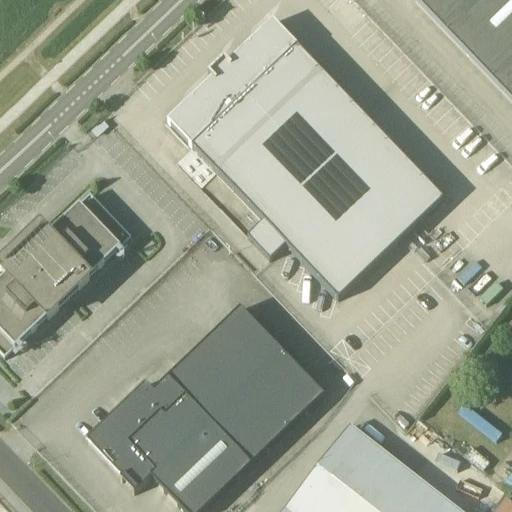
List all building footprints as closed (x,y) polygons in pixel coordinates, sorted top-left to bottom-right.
[(511,0),(412,0),(511,104),(511,0)] [(225,63),(222,65),(225,67),(212,78),(211,76),(208,79),(212,83),(168,125),(264,226),(248,241),(270,264),(286,248),(338,303),(402,242),(443,202),(273,25),(229,67),(225,63)] [(65,150),(53,169),(64,177),(77,159),(65,150)] [(89,281),(131,241),(91,199),(48,239),(41,231),(0,270),(0,271),(7,279),(0,285),(0,356),(6,362),(48,322),(49,323),(90,282),(89,281)] [(240,309),(154,392),(166,406),(126,444),(156,475),(152,479),(183,511),(204,511),(325,397),(240,309)] [(146,384),(87,442),(122,479),(121,481),(123,483),(125,481),(134,491),(132,493),(135,495),(152,479),(156,475),(126,444),(166,406),(154,392),(146,384)] [(457,511),(351,429),(285,511),(457,511)] [(511,511),(511,504),(506,500),(497,511),(511,511)]
